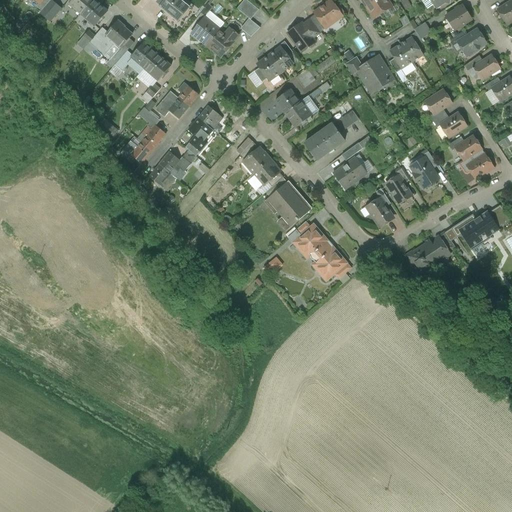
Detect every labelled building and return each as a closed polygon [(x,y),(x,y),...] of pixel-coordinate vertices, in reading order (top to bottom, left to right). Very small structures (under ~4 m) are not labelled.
[(43,0),(40,4),(37,7),(42,11),(51,0),(43,0)] [(94,0),(93,0),(70,0),(68,3),(81,15),(94,0)] [(107,12),(94,0),(81,15),(95,26),(107,12)] [(186,5),(179,0),(166,0),(167,0),(160,8),(176,20),(182,12),(181,11),(186,5)] [(259,10),(246,0),(244,0),(237,9),(250,20),(251,20),(259,10)] [(331,0),(314,13),(315,15),(322,25),(326,30),(343,17),(342,16),(344,13),(340,8),(337,9),(331,0)] [(386,0),(377,0),(367,7),(374,19),(383,13),(391,8),(391,7),(386,0)] [(430,0),(422,0),(427,9),(433,5),(430,0)] [(430,0),(433,5),(436,9),(445,3),(449,4),(450,0),(430,0)] [(511,1),(510,3),(510,2),(497,10),(507,26),(511,22),(511,1)] [(56,4),(50,10),(57,16),(62,9),(56,4)] [(391,8),(383,13),(386,18),(396,12),(393,6),(391,7),(391,8)] [(463,7),(446,17),(454,31),(471,20),(463,7)] [(205,9),(196,20),(200,23),(209,13),(209,12),(205,9)] [(209,12),(209,13),(200,23),(192,34),(206,46),(219,29),(224,24),(210,12),(209,12)] [(315,15),(310,19),(311,19),(317,28),(322,25),(315,15)] [(317,28),(311,19),(302,25),(307,32),(312,32),(313,32),(316,37),(321,33),(317,28)] [(250,20),(242,30),(251,38),(260,28),(251,20),(250,20)] [(125,27),(118,21),(108,33),(95,48),(104,56),(114,46),(115,46),(117,44),(121,48),(122,48),(129,39),(132,36),(124,28),(125,27)] [(425,24),(414,30),(416,33),(421,40),(431,34),(425,24)] [(302,25),(299,25),(289,32),(289,35),(301,51),(304,52),(309,48),(312,48),(315,46),(316,43),(313,39),(316,37),(313,32),(312,32),(307,32),(302,25)] [(95,37),(90,43),(95,48),(108,33),(103,28),(95,37)] [(219,29),(206,46),(221,58),(234,41),(238,36),(230,29),(226,34),(219,29)] [(467,37),(457,43),(458,44),(461,50),(464,50),(466,54),(469,54),(473,52),(475,52),(479,50),(480,48),(486,44),(478,30),(467,37)] [(88,31),(83,37),(90,43),(95,37),(88,31)] [(464,32),(449,41),(452,47),(458,44),(457,43),(467,37),(464,32)] [(421,40),(416,33),(410,36),(411,38),(412,38),(418,47),(423,44),(421,40)] [(411,38),(401,44),(413,63),(424,56),(418,47),(412,38),(411,38)] [(121,48),(107,64),(113,69),(115,66),(127,52),(134,43),(129,39),(122,48),(121,48)] [(292,52),(285,42),(279,46),(281,47),(288,56),(292,52)] [(157,55),(143,43),(132,57),(131,58),(133,59),(145,69),(157,55)] [(413,63),(401,44),(390,52),(394,59),(401,70),(413,63)] [(288,56),(281,47),(269,56),(281,73),(293,64),(288,56)] [(127,52),(115,66),(122,71),(128,64),(133,59),(131,58),(132,57),(127,52)] [(171,67),(157,55),(145,69),(159,81),(171,67)] [(281,73),(269,56),(257,65),(259,68),(267,79),(269,82),(281,73)] [(479,56),(464,67),(468,72),(473,68),(483,62),(479,56)] [(483,62),(473,68),(478,75),(481,81),(500,69),(492,56),(483,62)] [(316,68),(320,74),(336,63),(332,57),(316,68)] [(393,79),(379,57),(361,69),(357,71),(357,72),(371,93),(393,79)] [(145,69),(133,59),(128,64),(140,75),(145,69)] [(355,59),(344,65),(351,76),(357,72),(357,71),(361,69),(355,59)] [(401,70),(394,59),(389,63),(396,73),(401,70)] [(267,79),(259,68),(254,72),(262,83),(267,79)] [(473,68),(468,72),(471,76),(475,77),(478,75),(473,68)] [(307,70),(296,78),(304,89),(315,81),(307,70)] [(255,88),(262,83),(254,72),(247,77),(255,88)] [(498,78),(485,86),(489,92),(492,90),(492,89),(491,89),(501,83),(498,78)] [(501,83),(491,89),(492,89),(492,90),(500,102),(511,94),(511,80),(510,78),(501,83)] [(327,83),(318,89),(321,93),(330,87),(327,83)] [(154,84),(147,92),(153,98),(160,90),(154,84)] [(199,96),(184,84),(178,91),(182,94),(178,99),(189,108),(199,96)] [(290,90),(276,101),(285,114),(300,103),(290,90)] [(443,91),(425,103),(433,115),(434,116),(443,110),(452,104),(443,91)] [(148,104),(153,98),(147,92),(141,99),(148,104)] [(167,97),(156,110),(165,118),(170,111),(179,119),(189,108),(178,99),(174,96),(171,100),(167,97)] [(155,104),(152,101),(145,109),(149,111),(155,104)] [(511,101),(503,107),(507,113),(510,111),(509,110),(511,108),(511,101)] [(300,103),(285,114),(296,128),(312,116),(301,102),(300,103)] [(223,119),(208,106),(198,118),(213,130),(223,119)] [(159,120),(148,112),(145,109),(140,115),(154,126),(159,120)] [(443,110),(434,116),(433,115),(430,117),(434,123),(446,115),(443,110)] [(352,111),(333,125),(340,134),(359,120),(352,111)] [(449,120),(440,126),(448,139),(467,127),(458,114),(449,120)] [(446,115),(434,123),(437,128),(440,126),(449,120),(446,115)] [(198,118),(188,130),(195,136),(190,143),(200,152),(207,144),(204,142),(213,131),(213,130),(198,118)] [(98,125),(113,137),(118,131),(103,119),(98,125)] [(333,124),(305,144),(317,161),(345,141),(340,134),(333,125),(333,124)] [(152,131),(148,128),(142,135),(145,138),(142,143),(152,152),(166,135),(156,127),(152,131)] [(464,143),(455,149),(463,162),(470,157),(482,150),(473,137),(464,143)] [(461,138),(449,146),(452,151),(455,149),(464,143),(461,138)] [(237,151),(243,144),(237,140),(231,146),(237,151)] [(142,143),(138,147),(131,142),(120,154),(128,160),(132,155),(142,163),(152,152),(142,143)] [(259,149),(253,142),(241,156),(245,161),(259,149)] [(200,152),(190,143),(186,148),(196,157),(200,152)] [(358,144),(343,155),(347,160),(363,149),(358,144)] [(245,161),(249,166),(248,167),(254,174),(270,161),(259,148),(259,149),(245,161)] [(482,150),(470,157),(474,162),(485,155),(482,150)] [(195,159),(187,152),(183,158),(191,165),(195,159)] [(437,167),(428,152),(422,156),(424,159),(424,158),(432,170),(437,167)] [(180,162),(169,153),(159,165),(170,174),(180,162)] [(485,155),(474,162),(470,157),(463,162),(461,163),(465,169),(467,168),(475,180),(493,168),(485,155)] [(191,165),(183,158),(180,162),(170,174),(171,174),(174,177),(181,169),(185,172),(191,165)] [(356,158),(333,174),(345,191),(367,174),(356,158)] [(432,170),(424,158),(424,159),(413,166),(418,173),(415,175),(414,178),(417,183),(420,183),(421,182),(425,189),(438,180),(432,170)] [(270,161),(254,174),(249,178),(250,178),(250,180),(258,190),(260,190),(265,185),(279,173),(280,173),(270,161)] [(170,174),(159,165),(150,177),(164,189),(170,182),(166,179),(170,174)] [(409,182),(401,169),(395,173),(398,176),(404,185),(409,182)] [(279,173),(268,183),(272,188),(275,185),(283,178),(279,173)] [(398,176),(386,184),(396,199),(395,199),(398,204),(400,204),(406,201),(405,200),(411,196),(404,185),(398,176)] [(283,178),(275,185),(279,190),(287,183),(283,178)] [(287,183),(279,190),(284,196),(294,187),(288,181),(287,183)] [(272,188),(268,183),(265,185),(260,190),(259,191),(263,196),(266,193),(272,188)] [(279,190),(275,185),(272,188),(266,193),(270,198),(279,190)] [(302,201),(297,196),(300,194),(294,187),(284,196),(279,190),(270,198),(264,202),(275,215),(278,213),(282,218),(279,220),(288,230),(313,209),(304,199),(302,201)] [(391,204),(381,189),(376,193),(380,199),(386,207),(391,204)] [(380,199),(367,207),(376,222),(375,223),(378,227),(381,228),(386,224),(386,223),(393,219),(386,207),(380,199)] [(457,226),(467,241),(495,224),(487,211),(479,217),(476,213),(457,226)] [(306,223),(297,231),(301,236),(310,228),(306,223)] [(314,227),(312,229),(311,227),(301,236),(292,243),(307,260),(311,256),(320,267),(321,270),(323,273),(326,273),(329,276),(331,276),(333,275),(333,273),(335,275),(347,263),(322,234),(321,235),(314,227)] [(294,228),(286,236),(288,238),(297,231),(294,228)] [(455,247),(445,233),(440,236),(441,238),(439,239),(446,249),(448,248),(452,249),(455,247)] [(511,255),(511,235),(503,240),(511,255)] [(427,245),(413,254),(420,265),(417,267),(418,268),(420,269),(425,266),(426,267),(429,268),(437,263),(438,265),(441,265),(446,263),(446,259),(445,258),(448,256),(449,253),(446,249),(439,239),(435,241),(434,246),(428,246),(427,245)] [(420,265),(413,254),(407,258),(414,268),(417,267),(420,265)] [(347,263),(335,275),(339,280),(352,269),(347,263)]
